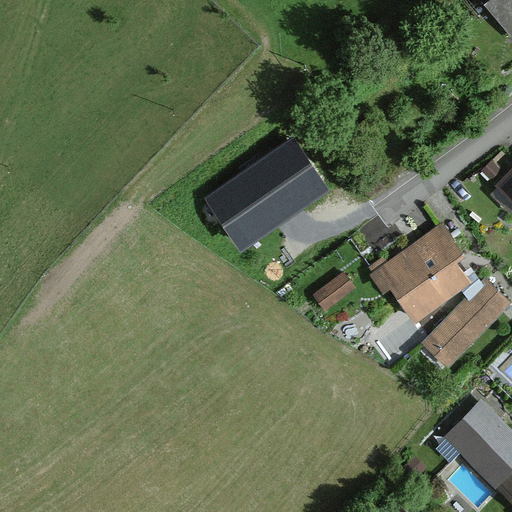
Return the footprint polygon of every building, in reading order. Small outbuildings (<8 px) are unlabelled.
[(511,0),(485,0),(511,33),(511,0)] [(328,190),(294,141),(208,199),(242,249),(328,190)] [(511,164),(498,181),(511,193),(511,164)] [(444,218),(372,269),(384,287),(392,282),(414,313),(470,273),(456,254),(465,248),(444,218)] [(345,268),(313,291),(324,306),(356,284),(345,268)] [(511,299),(488,276),(423,340),(448,364),(511,299)] [(511,423),(481,394),(445,432),(511,496),(511,423)] [(388,511),(413,511),(401,499),(388,511)]
